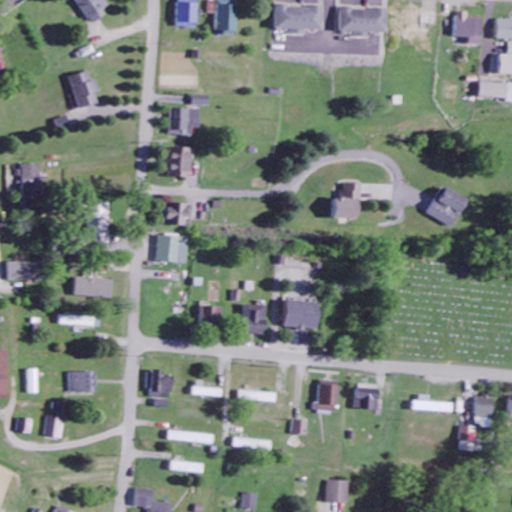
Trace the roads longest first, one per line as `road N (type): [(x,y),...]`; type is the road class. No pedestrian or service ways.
road 1 (residential): [(120,511),(154,0)]
road 2 (residential): [(511,375),(134,341)]
